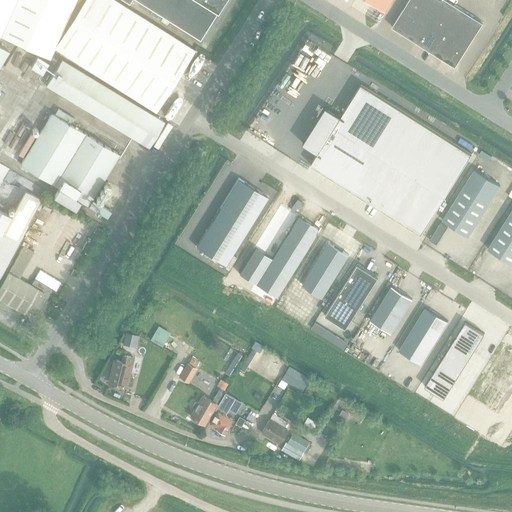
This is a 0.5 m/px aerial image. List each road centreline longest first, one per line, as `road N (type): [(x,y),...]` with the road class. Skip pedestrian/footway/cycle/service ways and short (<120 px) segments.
road 1 (unclassified): [(511,318),(192,120)]
road 2 (unclassified): [(402,511),(255,483),(160,450),(60,399)]
road 3 (unclassified): [(51,341),(192,120)]
road 4 (unclassified): [(216,511),(56,427),(49,411),(60,399)]
road 5 (unclassified): [(489,110),(313,0)]
road 6 (residential): [(51,341),(69,353),(91,393),(197,438)]
road 7 (unclassified): [(192,120),(267,0)]
